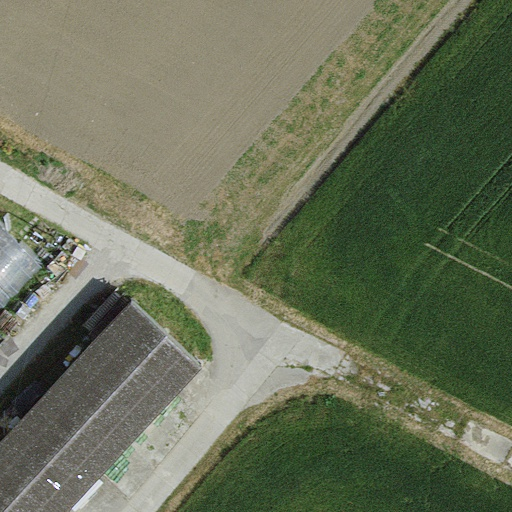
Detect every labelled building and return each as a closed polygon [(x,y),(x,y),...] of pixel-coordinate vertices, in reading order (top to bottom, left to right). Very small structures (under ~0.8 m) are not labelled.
[(0,0),(0,31),(28,0),(0,0)] [(170,0),(59,0),(0,65),(0,132),(27,157),(170,0)] [(307,0),(202,0),(55,162),(113,214),(307,0)] [(461,0),(344,0),(157,206),(221,264),(461,0)] [(0,204),(0,311),(53,256),(0,204)] [(0,511),(63,511),(203,363),(136,301),(0,447),(0,511)]
